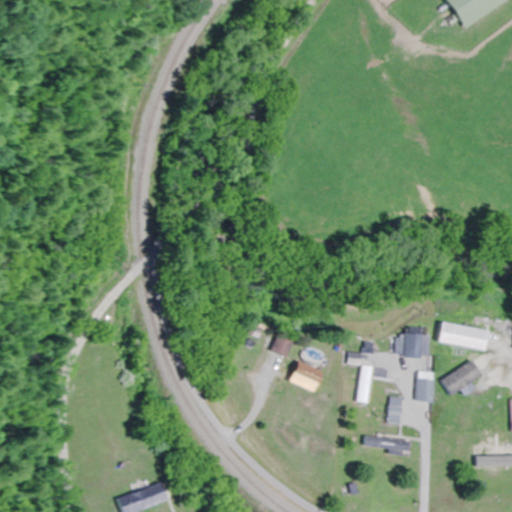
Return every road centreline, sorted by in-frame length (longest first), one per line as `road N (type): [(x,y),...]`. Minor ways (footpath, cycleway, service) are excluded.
road 1 (residential): [(80,511),(61,405),(70,357),(93,318),(204,196)]
road 2 (residential): [(149,260),(168,342),(211,420),(255,470),(310,511)]
road 3 (residential): [(229,174),(272,57),(315,0)]
